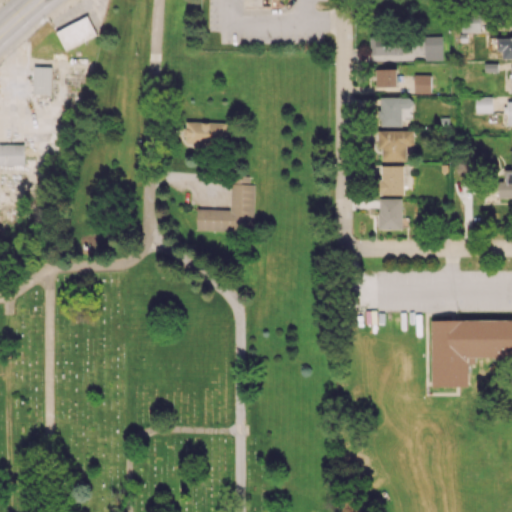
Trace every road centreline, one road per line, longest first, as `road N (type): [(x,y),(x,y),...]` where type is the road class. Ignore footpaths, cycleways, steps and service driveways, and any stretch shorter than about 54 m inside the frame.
road 1 (residential): [(343,0),(348,242)]
road 2 (residential): [(511,248),(348,242)]
